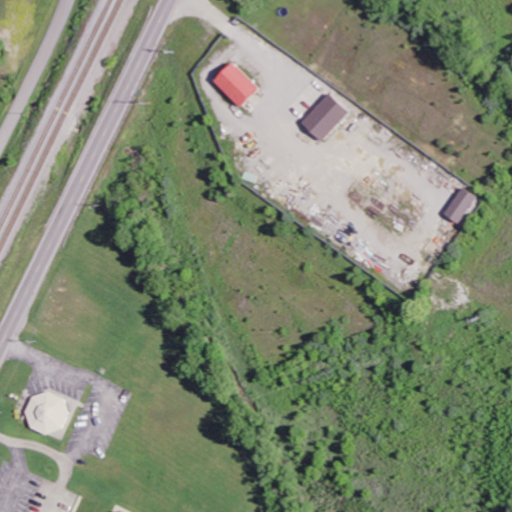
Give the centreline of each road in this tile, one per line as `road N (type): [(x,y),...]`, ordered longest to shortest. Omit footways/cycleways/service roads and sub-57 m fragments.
road 1 (primary): [(0,349),(170,0)]
road 2 (residential): [(0,141),(66,0)]
